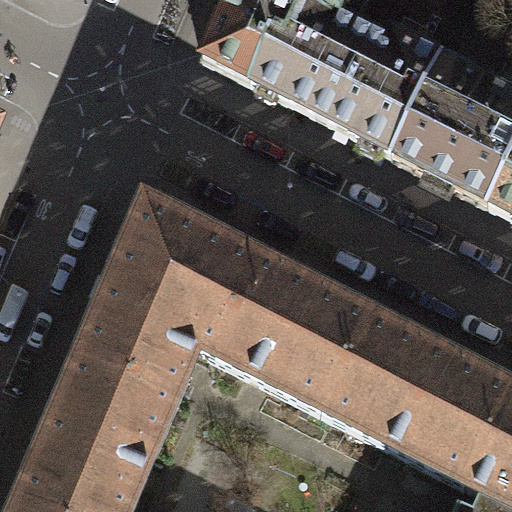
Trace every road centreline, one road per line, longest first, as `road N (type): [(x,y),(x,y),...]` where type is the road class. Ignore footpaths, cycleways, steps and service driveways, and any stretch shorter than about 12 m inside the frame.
road 1 (residential): [(511,311),(101,108)]
road 2 (residential): [(0,355),(101,108)]
